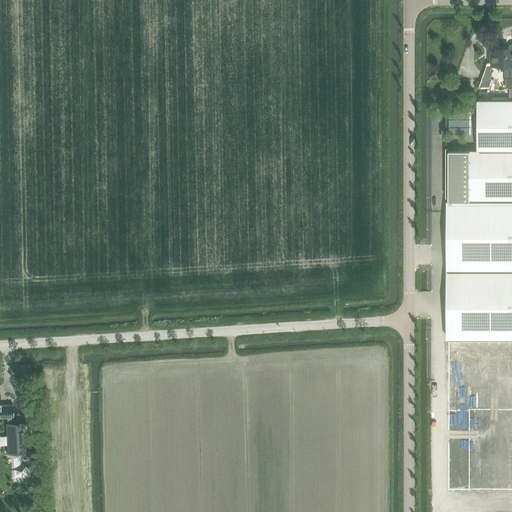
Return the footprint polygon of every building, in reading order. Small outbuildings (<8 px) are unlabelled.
[(497,52),(491,52),(491,64),(491,65),(492,65),(494,65),(494,63),(504,63),(504,76),(511,75),(511,43),(511,44),(510,45),(509,46),(509,48),(497,48),(497,52)] [(479,150),(449,150),(448,340),(511,339),(511,100),(479,100),(479,150)] [(440,165),(439,119),(429,120),(430,165),(440,165)] [(428,261),(427,244),(415,246),(416,262),(428,261)] [(511,490),(511,339),(448,340),(448,490),(511,490)] [(0,416),(7,417),(11,416),(13,416),(13,404),(0,405),(0,396),(0,416)] [(8,423),(5,423),(7,454),(26,453),(24,422),(12,422),(11,416),(7,417),(8,423)]
